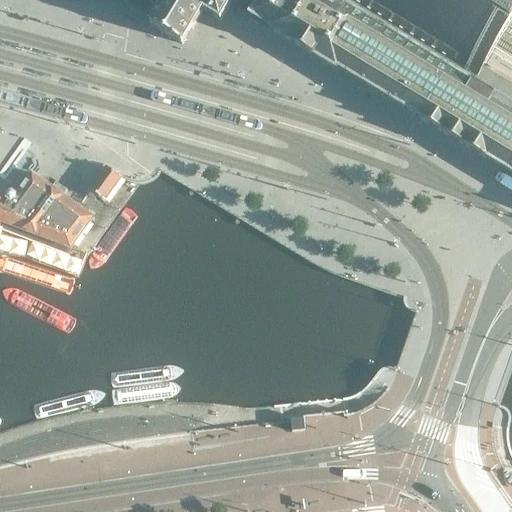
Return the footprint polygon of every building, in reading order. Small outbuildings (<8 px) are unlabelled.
[(119,0),(153,20),(156,22),(159,17),(163,12),(160,10),(165,0),(119,0)] [(511,101),(477,80),(511,20),(511,0),(165,0),(160,10),(163,12),(159,17),(156,22),(153,20),(150,26),(160,32),(159,33),(162,35),(164,31),(167,33),(170,35),(168,39),(170,40),(171,38),(181,44),(183,42),(184,42),(185,40),(182,38),(185,33),(188,28),(191,30),(193,27),(192,27),(202,10),(220,21),(230,4),(232,0),(259,0),(249,16),(251,18),(250,20),(257,23),(258,22),(264,25),(263,27),(269,31),(269,30),(312,56),(336,71),(338,69),(382,96),(398,107),(420,120),(420,121),(423,124),(460,145),(485,160),(486,160),(511,175),(511,101)] [(107,205),(124,181),(102,165),(84,188),(107,205)] [(0,229),(67,255),(93,223),(71,206),(29,173),(15,192),(11,190),(6,192),(5,198),(0,195),(0,229)] [(290,418),(290,422),(292,432),(304,431),(304,424),(303,417),(290,418)]
